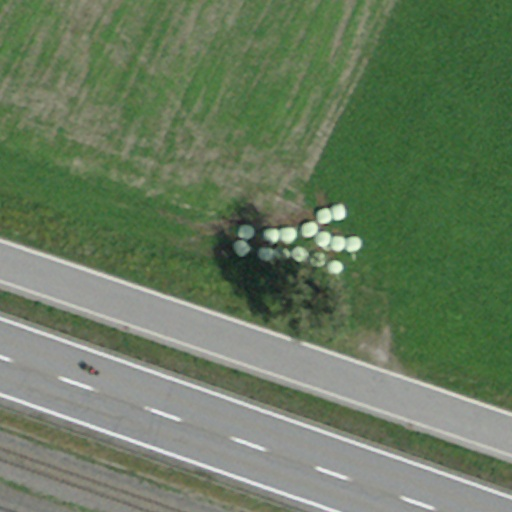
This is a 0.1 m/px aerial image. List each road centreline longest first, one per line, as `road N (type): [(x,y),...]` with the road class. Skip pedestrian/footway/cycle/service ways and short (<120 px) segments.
road 1 (unclassified): [(511,443),(0,266)]
road 2 (primary): [(454,511),(0,352)]
